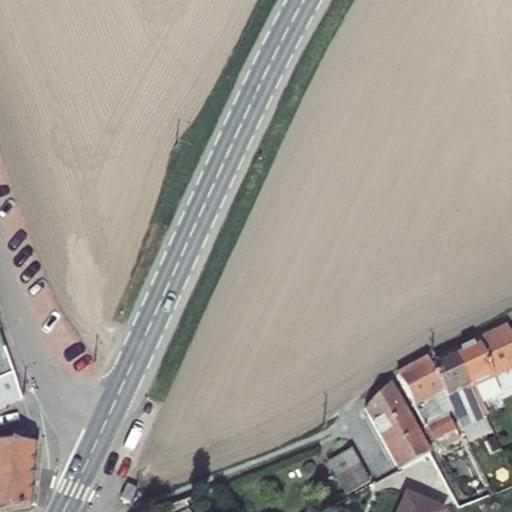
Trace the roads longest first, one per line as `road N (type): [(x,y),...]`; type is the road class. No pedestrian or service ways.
road 1 (tertiary): [(98,439),(304,0)]
road 2 (unclassified): [(98,439),(49,389),(0,259)]
